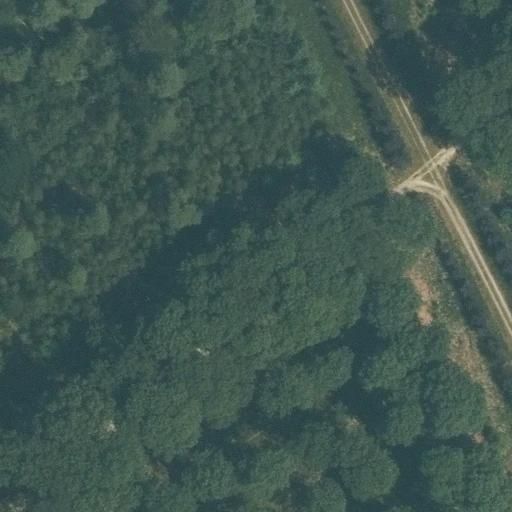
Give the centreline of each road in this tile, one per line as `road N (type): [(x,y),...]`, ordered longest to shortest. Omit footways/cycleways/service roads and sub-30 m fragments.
road 1 (track): [(15,511),(511,101)]
road 2 (track): [(511,339),(344,0)]
